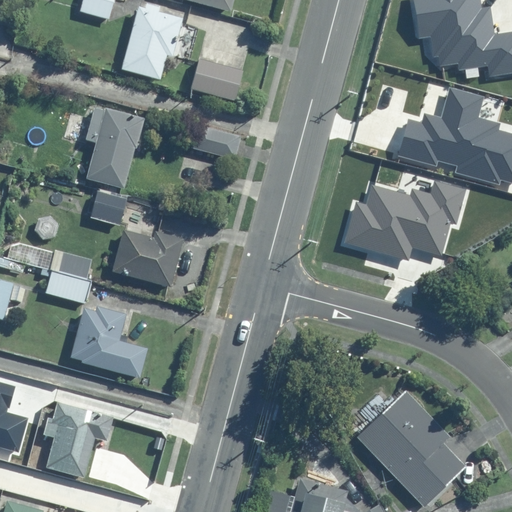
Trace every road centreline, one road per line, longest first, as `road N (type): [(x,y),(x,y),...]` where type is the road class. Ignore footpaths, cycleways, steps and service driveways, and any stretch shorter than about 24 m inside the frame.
road 1 (unclassified): [(262,286),(338,0)]
road 2 (residential): [(262,286),(422,328),(484,369),(511,407)]
road 3 (unclassified): [(201,511),(262,286)]
